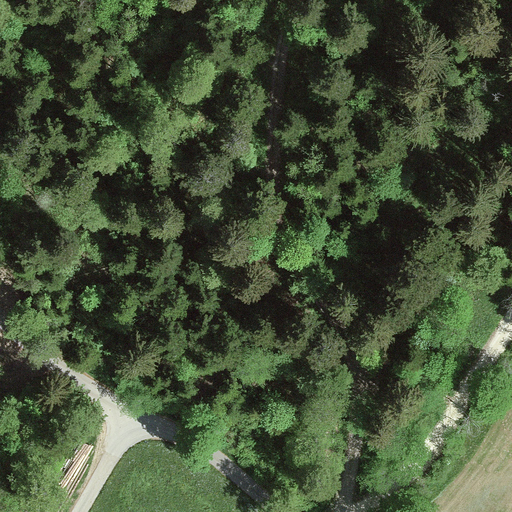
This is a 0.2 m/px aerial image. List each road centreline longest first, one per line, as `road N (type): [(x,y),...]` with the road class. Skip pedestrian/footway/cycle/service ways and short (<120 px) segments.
road 1 (track): [(301,0),(280,47),(275,227),(331,309),(357,397),(350,476),(331,511)]
road 2 (unclassified): [(274,511),(0,314)]
